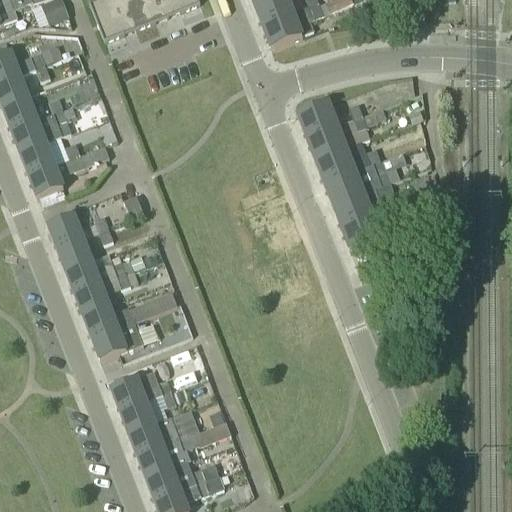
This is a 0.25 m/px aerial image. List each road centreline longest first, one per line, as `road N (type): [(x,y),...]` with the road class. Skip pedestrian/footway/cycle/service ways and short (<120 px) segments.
road 1 (residential): [(407,511),(400,448),(261,97)]
road 2 (residential): [(133,511),(0,161)]
road 3 (residential): [(511,64),(395,56),(317,73),(261,97)]
